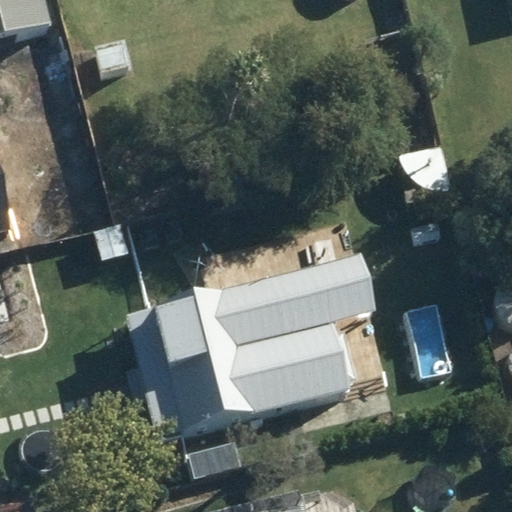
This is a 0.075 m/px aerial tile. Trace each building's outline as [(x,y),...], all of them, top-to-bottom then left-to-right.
[(0,0),(0,51),(50,38),(39,0),(0,0)] [(97,58),(100,87),(125,84),(122,56),(97,58)] [(0,237),(15,235),(0,163),(0,237)] [(133,246),(29,267),(45,345),(148,324),(133,246)] [(359,277),(124,330),(153,457),(349,413),(332,340),(371,331),(359,277)] [(447,381),(412,389),(419,413),(453,405),(447,381)]
